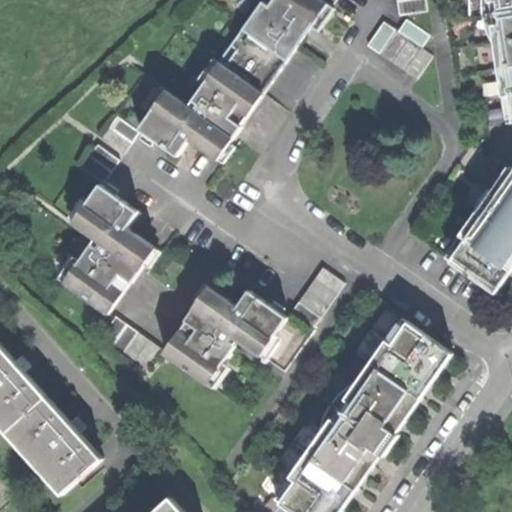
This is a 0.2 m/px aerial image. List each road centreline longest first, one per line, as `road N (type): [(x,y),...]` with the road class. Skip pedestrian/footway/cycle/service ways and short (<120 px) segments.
road 1 (residential): [(511,363),(280,193),(278,166),(342,66)]
road 2 (residential): [(408,511),(511,364)]
